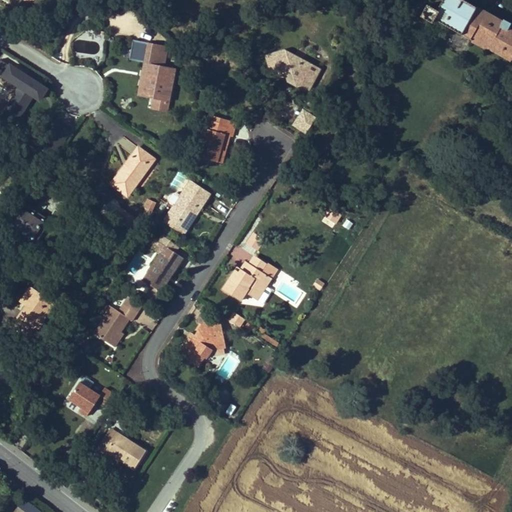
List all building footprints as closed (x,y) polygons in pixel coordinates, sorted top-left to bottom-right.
[(490,44),(488,47),(511,60),(511,59),(511,32),(508,30),(511,24),(504,19),(502,22),(463,0),(442,0),(437,10),(427,4),(420,16),(433,22),(434,18),(472,40),(475,35),(490,44)] [(136,23),(133,27),(145,35),(148,31),(136,23)] [(140,50),(148,38),(145,35),(133,27),(129,24),(121,36),(126,39),(123,44),(132,50),(134,46),(140,50)] [(472,40),(487,48),(488,47),(490,44),(475,35),(472,40)] [(283,48),(265,53),(271,74),(281,70),(289,75),(287,79),(306,89),(318,66),(301,57),(299,61),(292,57),(293,53),(283,48)] [(40,102),(49,88),(8,63),(0,76),(0,77),(18,88),(3,112),(18,121),(32,98),(40,102)] [(147,80),(150,64),(145,63),(141,79),(147,80)] [(172,86),(175,69),(150,64),(147,80),(141,79),(138,95),(163,100),(166,85),(172,86)] [(166,85),(163,100),(168,101),(172,86),(166,85)] [(212,96),(218,99),(222,90),(216,88),(212,96)] [(293,125),(304,132),(314,118),(302,110),(293,125)] [(208,119),(198,155),(217,160),(224,133),(228,134),(231,135),(235,121),(219,117),(218,122),(208,119)] [(58,154),(70,132),(53,123),(41,144),(58,154)] [(224,133),(217,160),(221,161),(228,134),(224,133)] [(138,148),(111,186),(127,197),(153,160),(138,148)] [(195,206),(199,209),(209,194),(189,182),(168,214),(183,224),(195,206)] [(155,204),(148,200),(144,208),(147,210),(143,218),(147,220),(155,204)] [(49,223),(20,204),(6,225),(35,244),(49,223)] [(183,224),(168,214),(165,219),(184,231),(199,209),(195,206),(183,224)] [(121,210),(115,218),(133,231),(139,223),(121,210)] [(331,210),(325,222),(334,227),(341,215),(331,210)] [(135,237),(130,234),(127,240),(137,245),(143,233),(139,231),(135,237)] [(161,251),(165,245),(152,237),(148,243),(161,251)] [(172,258),(176,251),(165,245),(161,251),(172,258)] [(172,258),(161,251),(144,278),(150,281),(153,284),(162,289),(179,262),(172,258)] [(250,261),(263,269),(267,263),(255,254),(250,261)] [(246,289),(249,284),(260,292),(271,275),(263,269),(250,261),(246,259),(242,266),(239,269),(236,267),(224,286),(241,297),(246,289)] [(316,278),(312,286),(321,290),(325,282),(316,278)] [(153,284),(150,281),(143,292),(147,295),(153,284)] [(155,300),(162,289),(153,284),(147,295),(155,300)] [(246,289),(257,297),(260,292),(249,284),(246,289)] [(19,322),(14,328),(30,339),(54,305),(31,289),(21,302),(26,306),(33,310),(23,324),(19,322)] [(137,312),(142,304),(129,295),(124,304),(137,312)] [(112,305),(94,332),(111,343),(120,330),(129,317),(132,319),(137,312),(124,304),(119,310),(112,305)] [(23,324),(33,310),(26,306),(11,326),(14,328),(19,322),(23,324)] [(206,355),(212,346),(226,343),(221,321),(209,313),(193,335),(190,333),(179,350),(197,363),(204,353),(206,355)] [(120,330),(111,343),(115,345),(124,332),(120,330)] [(87,346),(78,340),(76,343),(85,349),(87,346)] [(6,366),(0,374),(0,377),(15,388),(22,378),(6,366)] [(63,404),(86,418),(96,403),(103,407),(113,392),(104,387),(100,394),(78,380),(63,404)] [(117,432),(110,428),(105,437),(112,441),(117,432)] [(112,441),(105,437),(97,448),(104,453),(106,450),(120,460),(134,469),(145,451),(117,432),(112,441)] [(104,453),(118,462),(120,460),(106,450),(104,453)] [(41,511),(23,499),(13,511),(41,511)]
